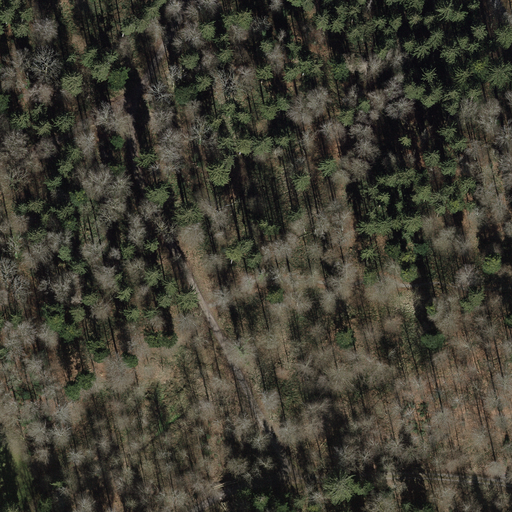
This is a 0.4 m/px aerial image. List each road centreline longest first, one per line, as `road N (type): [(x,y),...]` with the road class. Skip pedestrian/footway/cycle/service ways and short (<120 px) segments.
road 1 (track): [(146,90),(131,131),(137,171),(208,309)]
road 2 (track): [(300,478),(511,484)]
road 3 (track): [(208,309),(275,445),(300,478)]
road 4 (track): [(146,90),(0,184)]
